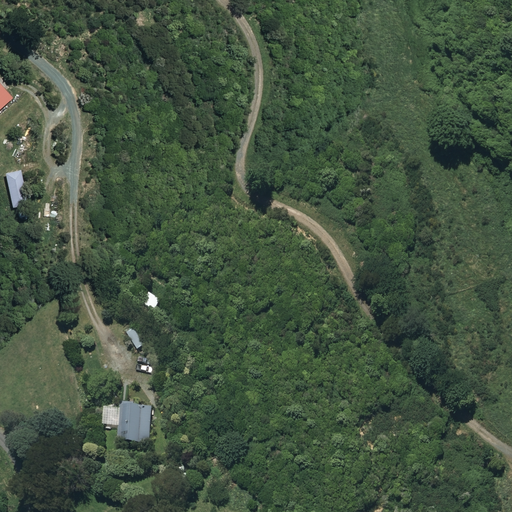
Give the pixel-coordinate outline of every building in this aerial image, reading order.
[(0,107),(12,98),(5,89),(0,83),(0,107)] [(22,174),(21,170),(5,173),(11,207),(27,204),(22,174)] [(52,204),(43,204),(44,224),(52,224),(52,204)] [(163,300),(151,293),(144,305),(156,312),(163,300)] [(136,328),(129,333),(139,349),(146,345),(136,328)] [(130,404),(122,403),(122,408),(106,407),(105,426),(120,427),(120,441),(151,442),(152,404),(130,404)]
